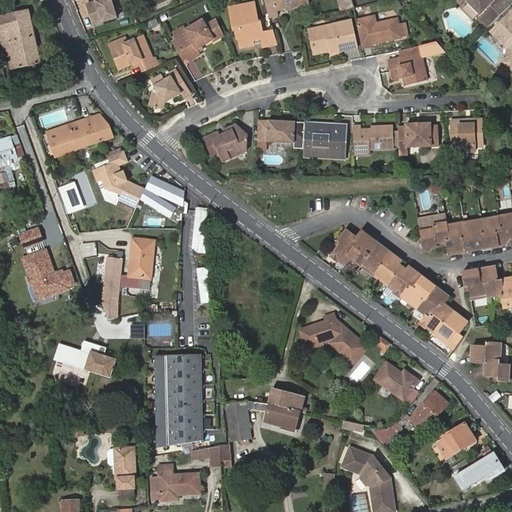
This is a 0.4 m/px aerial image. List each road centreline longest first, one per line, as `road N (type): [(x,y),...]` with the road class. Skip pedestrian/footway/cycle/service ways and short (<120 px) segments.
road 1 (tertiary): [(276,243),(458,380),(511,445)]
road 2 (residential): [(276,243),(348,213),(428,265),(511,253)]
road 3 (residential): [(158,150),(183,124),(250,94),(326,78)]
road 4 (tertiary): [(158,150),(276,243)]
